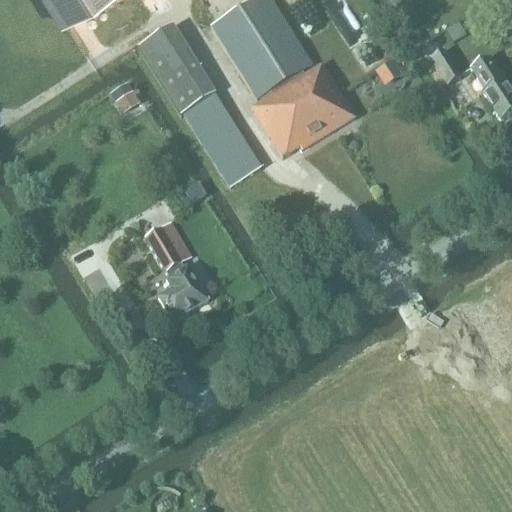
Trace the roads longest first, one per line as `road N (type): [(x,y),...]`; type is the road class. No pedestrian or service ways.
road 1 (tertiary): [(25,511),(511,207)]
road 2 (track): [(236,0),(190,26),(279,176),(326,191),(372,233),(399,277)]
